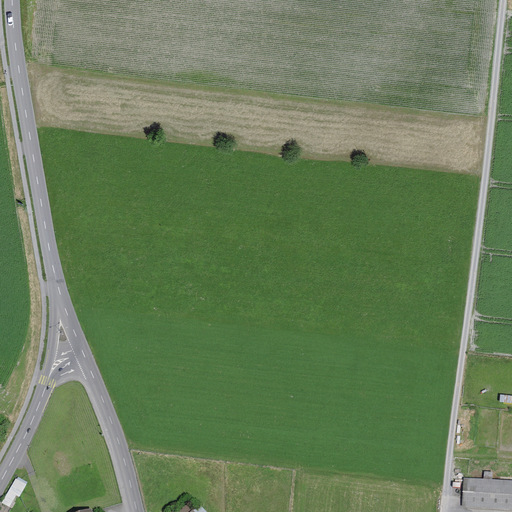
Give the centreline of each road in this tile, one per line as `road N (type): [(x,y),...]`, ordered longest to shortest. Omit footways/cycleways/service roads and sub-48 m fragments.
road 1 (track): [(507,0),(448,511)]
road 2 (tertiary): [(55,283),(11,0)]
road 3 (tertiary): [(136,511),(85,358)]
